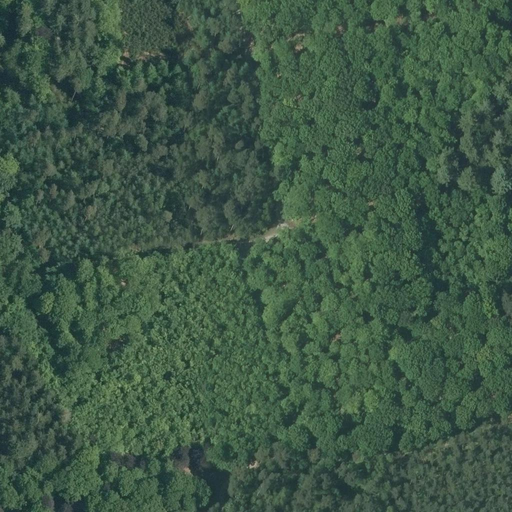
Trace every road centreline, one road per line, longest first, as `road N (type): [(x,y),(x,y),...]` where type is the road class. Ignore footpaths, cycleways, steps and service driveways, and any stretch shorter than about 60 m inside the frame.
road 1 (track): [(221,511),(224,481),(270,453),(284,432),(237,242)]
road 2 (track): [(278,236),(277,191),(237,0)]
road 3 (track): [(0,279),(237,242)]
road 4 (track): [(278,236),(511,204)]
road 5 (track): [(3,511),(211,476),(224,481)]
